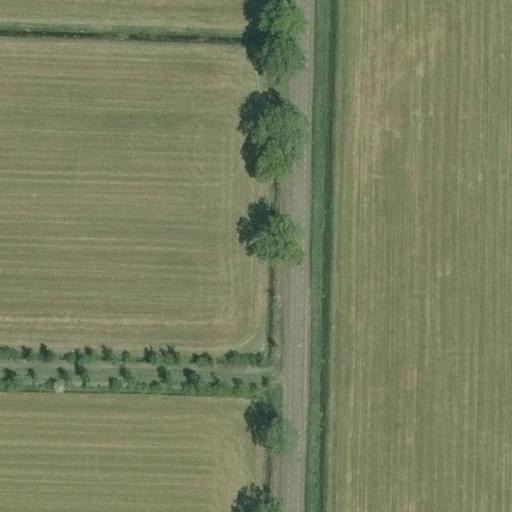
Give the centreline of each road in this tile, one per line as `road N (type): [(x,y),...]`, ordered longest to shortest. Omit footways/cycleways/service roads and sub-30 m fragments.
road 1 (unclassified): [(290,511),(305,0)]
road 2 (track): [(0,371),(292,375)]
